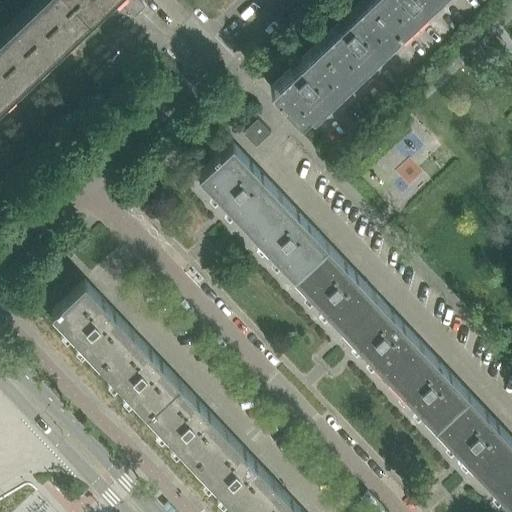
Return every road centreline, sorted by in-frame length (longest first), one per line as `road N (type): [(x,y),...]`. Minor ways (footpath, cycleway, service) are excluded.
road 1 (residential): [(392,511),(79,182)]
road 2 (residential): [(79,182),(275,0)]
road 3 (tertiary): [(153,511),(0,353)]
road 4 (tertiary): [(0,380),(124,511)]
